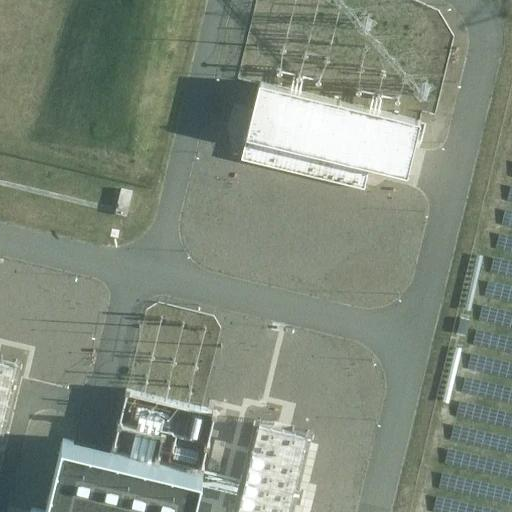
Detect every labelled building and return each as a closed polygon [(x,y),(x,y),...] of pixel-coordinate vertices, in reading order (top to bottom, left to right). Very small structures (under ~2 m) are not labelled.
[(241,159),(364,188),(369,167),(407,176),(420,121),(259,82),(241,159)] [(119,190),(119,214),(134,214),(135,191),(119,190)] [(0,422),(13,366),(0,362),(0,422)] [(193,511),(216,411),(124,390),(110,449),(61,438),(44,511),(31,509),(30,511),(193,511)] [(287,511),(306,436),(259,425),(237,511),(287,511)]
